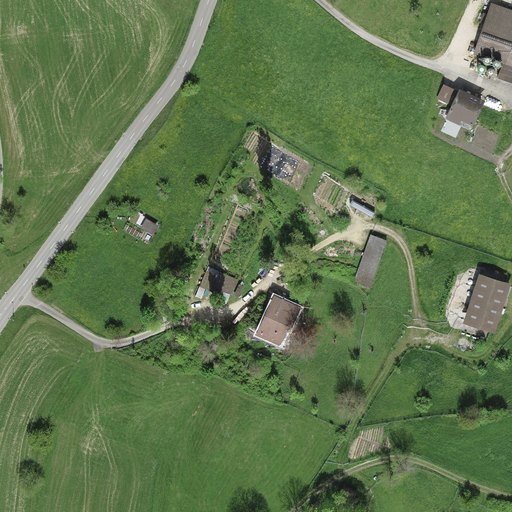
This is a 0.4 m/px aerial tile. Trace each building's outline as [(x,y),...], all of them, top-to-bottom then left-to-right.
[(511,11),(492,5),(476,52),(505,61),(499,79),(511,83),(511,11)] [(485,103),(454,88),(441,114),(473,130),(485,103)] [(269,211),(237,198),(233,209),(264,222),(269,211)] [(157,224),(145,218),(141,225),(152,232),(157,224)] [(386,240),(370,234),(352,283),(368,288),(386,240)] [(215,286),(231,293),(252,249),(223,236),(199,285),(212,291),(215,286)] [(511,286),(482,276),(465,324),(494,334),(511,286)] [(302,308),(274,296),(258,334),(287,346),(302,308)] [(354,492),(343,486),(333,504),(344,510),(354,492)]
